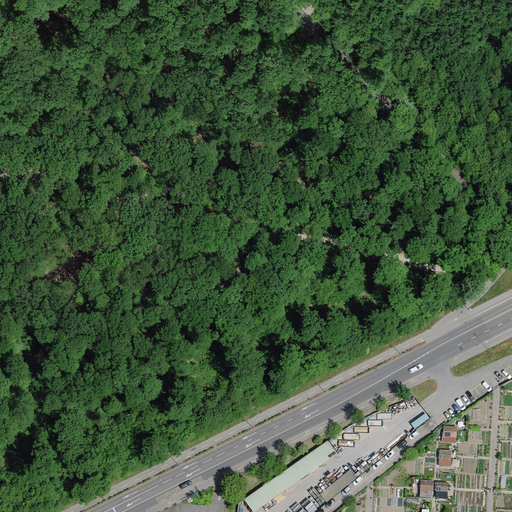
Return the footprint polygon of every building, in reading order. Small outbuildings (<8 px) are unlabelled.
[(458,441),(459,425),(445,425),(444,441),(458,441)] [(330,441),(244,496),(252,509),(338,454),(330,441)] [(443,450),(442,464),(453,465),(454,451),(443,450)] [(435,490),(435,479),(422,479),(422,490),(435,490)] [(439,497),(450,497),(450,481),(438,482),(439,497)]
